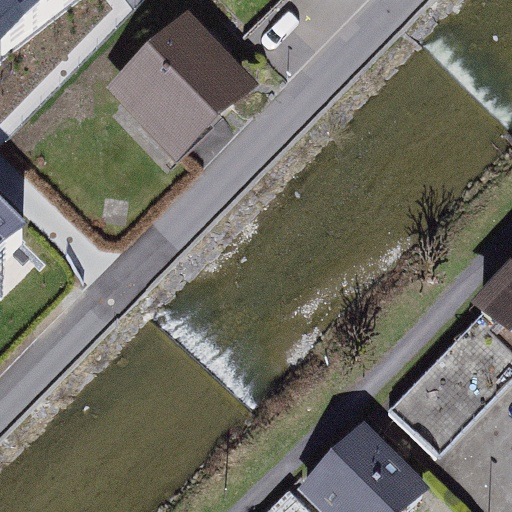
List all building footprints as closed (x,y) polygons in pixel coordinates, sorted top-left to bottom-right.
[(0,0),(0,35),(50,0),(0,0)] [(279,4),(250,26),(284,70),(312,49),(279,4)] [(185,40),(125,96),(181,156),(241,100),(185,40)] [(0,248),(26,223),(0,196),(0,279),(3,276),(0,272),(0,248)] [(511,309),(490,332),(396,424),(447,476),(511,411),(511,309)] [(369,443),(308,507),(312,511),(427,511),(435,505),(369,443)]
